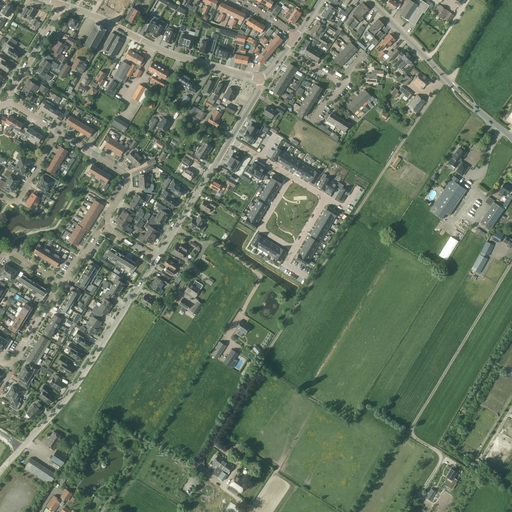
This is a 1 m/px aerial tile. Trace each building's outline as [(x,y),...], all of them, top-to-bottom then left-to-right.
[(112,0),(109,6),(113,8),(117,0),(112,0)] [(120,0),(117,0),(113,8),(117,11),(122,4),(123,5),(126,0),(122,0),(122,1),(120,0)] [(216,0),(210,0),(209,4),(210,5),(209,7),(214,9),(218,1),(216,0)] [(389,0),(386,5),(394,10),(398,3),(397,2),(398,0),(389,0)] [(429,5),(420,0),(415,0),(414,3),(410,0),(409,0),(400,15),(402,16),(401,17),(414,25),(423,12),(424,13),(429,5)] [(179,6),(170,1),(167,5),(177,10),(179,6)] [(224,12),(228,5),(222,3),(219,9),(224,12)] [(355,11),(353,13),(354,14),(356,16),(358,13),(358,14),(366,6),(363,3),(355,11)] [(2,9),(0,12),(0,14),(10,20),(14,14),(13,13),(16,10),(13,8),(12,7),(13,6),(9,4),(8,5),(7,4),(3,10),(2,9)] [(325,10),(333,15),(335,12),(337,13),(339,11),(329,4),(325,10)] [(180,5),(177,10),(185,14),(187,9),(180,5)] [(230,15),(233,8),(228,5),(224,12),(230,15)] [(442,19),(448,11),(440,5),(435,13),(442,19)] [(369,9),(366,6),(358,14),(358,13),(356,16),(357,17),(349,26),(353,29),(357,24),(360,20),(363,17),(362,17),(369,9)] [(25,7),(21,15),(26,18),(30,20),(32,17),(36,10),(30,7),(29,9),(25,7)] [(134,23),(140,12),(132,8),(125,19),(134,23)] [(236,18),(239,11),(233,8),(230,15),(236,18)] [(292,14),(298,19),(301,14),(295,9),(293,12),(292,14)] [(298,19),(292,14),(286,10),(285,12),(290,16),(288,20),(294,24),(298,19)] [(331,18),(333,15),(325,10),(321,15),(332,22),(333,20),(331,18)] [(239,11),(236,18),(242,21),(245,14),(239,11)] [(449,22),(454,16),(449,12),(445,18),(449,22)] [(357,17),(356,16),(354,14),(351,17),(351,18),(346,24),(349,26),(357,17)] [(152,33),(160,19),(156,17),(152,15),(150,20),(151,21),(146,31),(149,33),(150,32),(152,33)] [(252,27),(255,20),(250,17),(246,23),(252,27)] [(66,23),(62,30),(66,32),(69,26),(72,27),(72,28),(75,29),(78,24),(75,22),(76,21),(70,18),(67,24),(66,23)] [(162,21),(160,19),(152,33),(153,34),(153,35),(157,37),(162,28),(165,29),(168,24),(162,21)] [(369,34),(381,22),(378,19),(366,31),(369,34)] [(256,30),(260,23),(255,20),(252,27),(251,27),(256,30)] [(319,29),(322,31),(325,25),(318,20),(314,26),(319,29)] [(381,22),(369,34),(366,37),(369,40),(367,42),(370,44),(370,45),(376,39),(373,37),(372,38),(371,37),(384,25),(381,22)] [(99,25),(95,23),(86,39),(81,37),(79,42),(83,44),(83,45),(95,51),(107,29),(103,27),(103,26),(100,24),(99,25)] [(265,26),(260,23),(256,30),(252,35),(255,37),(259,31),(261,32),(265,26)] [(324,32),(322,31),(319,29),(314,26),(310,31),(318,36),(316,39),(319,40),(324,32)] [(337,35),(340,32),(330,26),(328,29),(337,35)] [(168,27),(165,34),(168,35),(165,41),(171,44),(176,30),(168,27)] [(114,56),(122,43),(120,42),(122,38),(112,33),(103,49),(104,49),(103,50),(114,56)] [(178,47),(184,49),(188,35),(183,34),(182,35),(178,47)] [(201,44),(199,51),(208,54),(210,47),(215,48),(218,35),(213,34),(210,41),(203,39),(202,41),(201,40),(200,44),(201,44)] [(387,48),(390,45),(395,39),(389,34),(376,47),(379,51),(385,46),(387,48)] [(194,37),(188,35),(184,49),(190,51),(194,39),(193,39),(194,37)] [(273,40),(279,45),(283,40),(277,35),(273,40)] [(68,37),(66,41),(73,46),(74,44),(76,41),(70,38),(68,37)] [(308,55),(313,47),(308,44),(310,42),(306,39),(302,45),(306,48),(304,52),(308,55)] [(275,50),(279,45),(273,40),(269,45),(275,50)] [(15,59),(19,53),(13,49),(15,45),(9,41),(6,46),(9,48),(6,53),(15,59)] [(58,41),(52,50),(56,52),(54,56),(59,59),(61,60),(64,55),(61,53),(63,50),(66,52),(68,47),(65,46),(58,41)] [(364,51),(366,49),(358,41),(356,44),(364,51)] [(347,46),(354,53),(358,49),(350,42),(347,46)] [(271,54),(275,50),(269,45),(265,49),(271,54)] [(350,57),(354,53),(347,46),(343,50),(350,57)] [(218,47),(215,56),(228,60),(230,51),(218,47)] [(313,58),(318,50),(313,47),(308,55),(313,58)] [(266,59),(271,54),(265,49),(261,54),(266,59)] [(391,60),(398,51),(395,49),(388,58),(391,60)] [(406,56),(408,54),(404,49),(399,54),(403,58),(402,60),(400,58),(397,61),(398,62),(396,64),(398,66),(400,64),(404,61),(403,60),(404,59),(406,57),(406,56)] [(134,62),(138,55),(130,50),(125,58),(130,61),(130,60),(134,62)] [(318,50),(313,58),(318,61),(319,59),(321,60),(326,52),(324,51),(322,53),(318,50)] [(346,61),(350,57),(343,50),(338,54),(346,61)] [(234,62),(241,63),(242,56),(243,53),(240,52),(239,55),(236,54),(234,62)] [(64,55),(61,60),(65,62),(69,55),(65,53),(64,55)] [(0,67),(7,72),(11,66),(5,61),(6,59),(0,54),(0,59),(2,61),(0,64),(0,67)] [(266,59),(261,54),(257,59),(262,64),(266,59)] [(341,66),(346,61),(338,54),(333,59),(341,66)] [(400,64),(398,66),(397,67),(400,69),(407,62),(409,64),(413,59),(408,54),(406,56),(406,57),(404,59),(403,60),(404,61),(400,64)] [(138,55),(134,62),(124,79),(125,80),(127,76),(130,77),(135,68),(137,69),(133,75),(138,78),(142,71),(139,70),(142,66),(145,62),(142,60),(144,58),(138,55)] [(82,73),(87,64),(83,62),(84,62),(76,58),(71,67),(78,71),(80,68),(82,69),(81,72),(82,73)] [(44,60),(41,65),(48,70),(51,66),(54,68),(56,69),(58,66),(56,64),(51,61),(49,63),(45,61),(44,60)] [(115,75),(113,79),(120,83),(122,79),(130,65),(123,61),(115,75)] [(153,73),(158,65),(152,62),(148,70),(153,73)] [(287,68),(295,73),(298,68),(290,63),(287,68)] [(406,74),(414,66),(412,63),(403,71),(406,74)] [(41,65),(37,71),(40,72),(42,74),(40,77),(46,80),(48,82),(51,77),(49,76),(46,74),(48,70),(41,65)] [(159,76),(163,69),(158,65),(153,73),(159,76)] [(292,78),(295,73),(287,68),(284,73),(292,78)] [(61,69),(58,75),(63,78),(66,73),(61,69)] [(159,76),(156,82),(160,84),(159,86),(162,88),(165,83),(160,80),(161,77),(164,79),(169,72),(163,69),(159,76)] [(383,76),(383,71),(377,70),(377,74),(367,73),(366,82),(376,83),(377,76),(383,76)] [(96,76),(95,78),(96,78),(95,79),(99,81),(98,84),(102,86),(100,89),(105,92),(108,88),(103,85),(103,84),(105,81),(103,80),(106,74),(100,71),(97,76),(96,76)] [(193,93),(197,87),(193,84),(195,81),(181,72),(175,82),(187,90),(186,91),(189,93),(190,91),(193,93)] [(289,82),(292,78),(284,73),(281,77),(289,82)] [(423,88),(429,80),(420,73),(414,81),(423,88)] [(87,86),(88,84),(91,79),(86,75),(81,83),(83,83),(82,84),(81,84),(78,88),(85,93),(87,88),(84,86),(85,85),(87,86)] [(406,86),(411,79),(406,75),(401,81),(406,86)] [(286,87),(289,82),(281,77),(278,82),(286,87)] [(34,91),(34,92),(35,92),(39,86),(29,80),(28,81),(28,80),(26,83),(27,84),(25,86),(34,91)] [(108,90),(106,93),(111,95),(112,93),(118,83),(113,80),(107,89),(108,90)] [(202,89),(201,92),(204,94),(205,92),(209,93),(214,82),(209,80),(206,87),(204,86),(203,90),(202,89)] [(283,91),(286,87),(278,82),(276,87),(283,91)] [(220,83),(215,91),(220,94),(225,85),(220,83)] [(312,88),(319,93),(322,88),(315,84),(312,88)] [(142,103),(150,90),(140,85),(132,98),(142,103)] [(31,95),(34,92),(34,91),(25,86),(22,92),(28,96),(26,99),(33,103),(36,98),(31,95)] [(409,97),(412,93),(403,86),(400,90),(409,97)] [(94,96),(98,90),(92,87),(89,93),(94,96)] [(231,101),(236,91),(229,87),(224,97),(231,101)] [(280,96),(283,91),(276,87),(273,91),(280,96)] [(316,98),(319,93),(312,88),(309,93),(316,98)] [(360,93),(368,100),(370,98),(373,100),(374,98),(372,96),(371,96),(364,89),(360,93)] [(209,98),(207,100),(213,103),(215,101),(218,96),(212,93),(209,98)] [(314,102),(316,98),(309,93),(306,97),(314,102)] [(370,102),(368,100),(360,93),(356,97),(363,104),(366,102),(368,104),(370,102)] [(416,113),(425,101),(417,95),(408,106),(416,113)] [(311,107),(314,102),(306,97),(303,102),(311,107)] [(365,107),(363,104),(356,97),(352,101),(359,108),(362,106),(364,108),(365,107)] [(185,98),(179,107),(183,110),(189,100),(185,98)] [(46,113),(52,103),(50,102),(48,105),(45,103),(47,100),(44,99),(40,106),(43,108),(41,110),(46,113)] [(361,111),(359,108),(352,101),(347,106),(354,113),(357,110),(360,112),(361,111)] [(308,111),(311,107),(303,102),(300,107),(308,111)] [(51,116),(55,109),(52,107),(54,104),(52,103),(46,113),(51,116)] [(233,114),(236,108),(228,104),(225,109),(233,114)] [(282,114),(286,108),(280,104),(276,110),(282,114)] [(55,119),(60,112),(62,108),(59,106),(57,110),(55,109),(51,116),(55,119)] [(193,106),(188,112),(193,115),(197,108),(193,106)] [(265,110),(263,113),(271,118),(275,120),(278,114),(281,116),(282,114),(276,110),(276,111),(267,106),(267,107),(265,106),(263,109),(265,110)] [(305,116),(308,111),(300,107),(297,111),(298,112),(296,115),(301,118),(303,115),(305,116)] [(218,120),(222,114),(216,110),(212,116),(211,116),(207,122),(217,127),(220,121),(218,120)] [(60,112),(55,119),(60,122),(63,116),(66,117),(69,112),(66,111),(64,114),(60,112)] [(201,111),(197,118),(201,120),(205,114),(201,111)] [(187,113),(184,118),(193,124),(196,119),(187,113)] [(330,125),(331,123),(336,116),(331,113),(330,115),(328,113),(324,118),(327,120),(326,120),(327,121),(325,123),(330,125)] [(3,116),(2,124),(4,125),(4,124),(5,123),(9,125),(10,126),(14,118),(9,115),(7,119),(3,116)] [(71,126),(75,119),(71,116),(66,123),(71,126)] [(336,126),(340,119),(336,116),(331,123),(336,126)] [(124,132),(128,125),(115,117),(111,124),(124,132)] [(10,126),(8,128),(10,129),(12,127),(14,128),(19,121),(14,118),(10,126)] [(153,123),(150,127),(153,129),(156,125),(159,121),(156,119),(153,118),(150,122),(153,123)] [(159,121),(156,125),(158,126),(160,127),(160,128),(160,129),(162,130),(163,130),(163,129),(166,131),(172,123),(164,118),(161,122),(159,121)] [(75,129),(80,121),(75,119),(71,126),(75,129)] [(340,129),(345,121),(340,119),(336,126),(340,129)] [(19,121),(14,128),(19,131),(17,134),(20,136),(22,133),(24,130),(21,128),(23,124),(19,121)] [(80,131),(84,124),(80,121),(75,129),(80,131)] [(345,121),(340,129),(345,132),(350,124),(345,121)] [(85,134),(89,127),(84,124),(80,131),(85,134)] [(247,130),(257,136),(262,127),(257,124),(255,127),(250,125),(247,130)] [(22,133),(20,136),(25,139),(27,136),(29,137),(33,130),(29,127),(27,129),(25,127),(24,130),(22,133)] [(89,127),(85,134),(90,137),(91,136),(94,138),(98,132),(94,130),(89,127)] [(33,130),(29,137),(31,139),(30,141),(32,143),(34,140),(38,133),(33,130)] [(247,130),(244,135),(248,138),(246,142),(251,145),(257,136),(247,130)] [(34,140),(32,143),(34,144),(36,141),(38,143),(43,136),(38,133),(34,140)] [(115,141),(116,142),(118,139),(115,138),(114,140),(110,138),(107,142),(105,146),(110,150),(115,141)] [(133,149),(138,141),(135,139),(129,147),(133,149)] [(157,140),(155,144),(161,148),(164,145),(157,140)] [(121,144),(121,145),(123,142),(121,141),(119,143),(116,142),(115,141),(110,150),(115,153),(121,144)] [(209,152),(212,148),(204,142),(196,155),(203,160),(208,151),(209,152)] [(121,144),(115,153),(121,156),(126,147),(126,148),(128,145),(126,144),(124,146),(121,145),(121,144)] [(58,152),(65,156),(68,151),(61,147),(58,152)] [(132,162),(139,155),(136,153),(139,150),(136,148),(127,158),(132,162)] [(277,148),(271,158),(277,161),(283,152),(277,148)] [(454,169),(465,153),(457,148),(447,164),(454,169)] [(62,161),(65,156),(58,152),(55,156),(62,161)] [(283,152),(277,161),(277,162),(277,161),(283,165),(288,155),(283,152)] [(18,164),(26,169),(28,167),(29,166),(30,166),(30,165),(30,164),(24,160),(26,157),(19,153),(16,158),(20,161),(18,164)] [(233,153),(230,159),(240,165),(245,156),(239,153),(238,156),(233,153)] [(139,155),(132,162),(137,167),(146,158),(144,155),(141,158),(139,155)] [(288,155),(283,165),(288,168),(294,158),(288,155)] [(60,165),(62,161),(55,156),(52,161),(60,165)] [(185,156),(181,163),(188,167),(192,160),(185,156)] [(396,158),(392,165),(396,167),(401,159),(397,156),(396,158)] [(294,158),(288,168),(294,171),(299,162),(294,158)] [(230,159),(227,164),(231,167),(229,170),(235,173),(240,165),(230,159)] [(57,170),(60,165),(52,161),(49,165),(57,170)] [(462,175),(468,166),(462,162),(456,171),(462,175)] [(248,166),(245,171),(253,176),(259,166),(253,163),(250,167),(248,166)] [(25,172),(26,169),(18,164),(16,167),(10,164),(7,169),(15,174),(16,175),(17,172),(23,175),(24,175),(25,174),(25,173),(25,172)] [(91,176),(96,167),(92,164),(86,173),(91,176)] [(302,164),(297,173),(302,176),(308,167),(302,164)] [(54,175),(57,170),(49,165),(46,170),(54,175)] [(259,166),(253,176),(261,181),(264,175),(261,174),(264,169),(259,166)] [(96,179),(101,170),(96,167),(91,176),(96,179)] [(190,180),(194,173),(189,170),(190,169),(186,167),(182,175),(190,180)] [(308,167),(302,176),(307,180),(308,180),(313,170),(308,167)] [(15,174),(7,169),(3,175),(9,179),(7,181),(16,186),(17,185),(18,185),(19,183),(19,182),(20,180),(13,177),(15,174)] [(101,181),(106,173),(101,170),(96,179),(101,181)] [(313,170),(308,180),(313,183),(319,173),(313,170)] [(106,173),(101,181),(105,184),(103,188),(106,190),(109,185),(106,183),(111,176),(106,173)] [(234,187),(237,183),(236,182),(239,179),(239,178),(232,174),(227,183),(228,184),(227,187),(222,185),(213,180),(210,187),(214,189),(213,192),(218,195),(222,189),(224,190),(225,188),(228,190),(230,185),(234,187)] [(321,182),(318,186),(324,190),(328,182),(323,179),(324,176),(322,175),(319,180),(321,182)] [(40,181),(50,187),(52,189),(55,184),(58,186),(60,182),(50,176),(48,180),(43,176),(40,181)] [(274,176),(270,181),(280,187),(283,182),(274,176)] [(454,176),(432,208),(430,210),(442,218),(445,213),(449,215),(466,190),(457,183),(459,180),(454,176)] [(168,178),(161,188),(164,190),(171,179),(168,178)] [(170,184),(170,185),(173,186),(171,190),(180,196),(184,190),(178,186),(180,183),(174,179),(170,184)] [(16,186),(7,181),(6,183),(1,180),(0,181),(0,188),(4,191),(6,189),(12,192),(13,191),(14,191),(16,189),(15,188),(16,186)] [(47,192),(50,187),(40,181),(37,187),(42,190),(40,193),(46,197),(50,199),(52,195),(47,192)] [(149,181),(139,182),(140,188),(144,188),(144,192),(151,193),(152,190),(153,190),(154,186),(153,185),(150,184),(149,181)] [(270,182),(267,187),(271,189),(277,192),(280,188),(280,187),(270,181),(270,182)] [(328,182),(324,189),(329,192),(331,188),(334,189),(337,184),(335,183),(333,185),(328,182)] [(337,191),(334,195),(339,198),(343,191),(338,188),(340,186),(337,184),(334,189),(337,191)] [(507,186),(503,184),(500,190),(501,190),(499,192),(506,196),(507,194),(508,194),(511,188),(510,188),(511,187),(508,185),(507,186)] [(267,187),(264,192),(273,198),(277,192),(271,189),(267,187)] [(172,208),(176,202),(173,199),(174,196),(165,190),(161,196),(165,198),(163,202),(172,208)] [(133,200),(141,205),(143,202),(146,204),(147,201),(148,202),(152,195),(144,194),(140,192),(138,195),(136,194),(133,200)] [(264,192),(260,198),(270,204),(273,198),(264,192)] [(42,202),(46,197),(40,193),(38,197),(33,193),(29,199),(36,203),(38,200),(42,202)] [(92,204),(101,210),(103,205),(94,200),(95,199),(92,198),(91,200),(93,201),(92,204)] [(34,206),(36,203),(29,199),(26,205),(31,208),(30,210),(35,214),(39,208),(34,206)] [(139,208),(141,205),(133,200),(129,206),(131,206),(129,210),(133,212),(140,217),(142,218),(144,214),(141,213),(142,210),(139,208)] [(210,205),(204,201),(200,208),(209,213),(212,208),(214,209),(217,204),(212,201),(210,205)] [(157,215),(166,220),(169,215),(167,214),(170,210),(158,202),(155,206),(158,207),(156,209),(159,211),(157,215)] [(258,202),(255,208),(264,213),(267,208),(258,202)] [(490,229),(504,209),(493,202),(480,222),(490,229)] [(101,210),(92,204),(89,203),(88,205),(90,207),(89,209),(98,215),(101,210)] [(328,206),(324,212),(334,218),(338,212),(328,206)] [(98,215),(89,209),(86,208),(85,210),(87,211),(86,215),(94,220),(98,215)] [(255,208),(251,213),(261,219),(264,213),(255,208)] [(133,212),(129,210),(128,209),(126,212),(124,211),(120,217),(130,223),(132,219),(137,222),(139,220),(142,221),(143,219),(142,218),(140,217),(133,212)] [(325,212),(321,217),(331,223),(334,218),(324,212),(325,212)] [(94,220),(86,215),(83,213),(82,215),(84,217),(82,220),(91,225),(94,220)] [(248,218),(258,224),(261,219),(251,213),(248,218)] [(163,225),(166,220),(157,215),(155,218),(152,216),(150,219),(147,217),(146,219),(148,221),(156,226),(158,227),(161,224),(163,225)] [(128,227),(130,223),(120,217),(116,223),(118,224),(116,226),(129,234),(132,229),(128,227)] [(202,225),(205,220),(200,217),(196,223),(193,221),(189,227),(196,231),(196,230),(200,232),(204,226),(202,225)] [(321,217),(318,223),(328,229),(331,223),(321,217)] [(91,225),(82,220),(80,218),(79,220),(81,222),(79,226),(86,230),(88,231),(91,225)] [(248,218),(245,224),(254,230),(258,224),(248,218)] [(155,229),(156,226),(148,221),(145,227),(148,229),(146,232),(155,238),(159,232),(155,229)] [(86,230),(79,226),(77,225),(77,224),(75,222),(74,225),(76,226),(74,229),(83,234),(86,230)] [(318,223),(315,228),(324,234),(328,229),(318,223)] [(83,234),(74,229),(72,228),(71,230),(73,231),(71,234),(80,240),(83,234)] [(315,228),(311,234),(321,240),(324,234),(315,228)] [(507,237),(503,235),(504,234),(497,230),(492,239),(498,243),(502,238),(505,240),(504,242),(511,246),(511,245),(511,239),(507,236),(507,237)] [(151,243),(155,238),(146,232),(144,236),(141,234),(137,239),(144,243),(146,240),(151,243)] [(80,240),(71,234),(69,233),(67,235),(70,236),(68,240),(67,240),(65,242),(70,245),(72,243),(77,246),(80,240)] [(258,235),(252,245),(258,248),(264,238),(258,235)] [(450,237),(439,256),(447,261),(458,242),(450,237)] [(264,238),(258,248),(264,251),(269,242),(264,238)] [(309,238),(306,243),(315,249),(319,243),(309,238)] [(269,242),(264,251),(269,254),(275,245),(269,242)] [(479,255),(471,269),(479,274),(488,259),(485,258),(487,254),(489,256),(493,245),(492,245),(486,242),(481,251),(479,255)] [(183,260),(190,248),(183,243),(181,248),(178,246),(173,254),(183,260)] [(306,243),(302,249),(312,254),(315,249),(306,243)] [(38,255),(43,247),(38,244),(33,253),(38,255)] [(275,245),(269,254),(274,257),(274,258),(280,248),(275,245)] [(42,258),(48,250),(43,247),(38,255),(42,258)] [(112,259),(117,251),(112,248),(110,251),(107,249),(103,257),(106,259),(108,256),(112,259)] [(280,248),(274,258),(280,261),(286,251),(280,248)] [(299,254),(309,260),(312,254),(302,249),(299,254)] [(47,261),(52,252),(48,250),(42,258),(47,261)] [(117,262),(121,254),(117,251),(112,259),(117,262)] [(52,264),(57,255),(52,252),(47,261),(52,264)] [(57,255),(52,264),(57,267),(60,261),(63,263),(67,256),(64,254),(62,258),(57,255)] [(121,265),(126,257),(121,254),(117,262),(121,265)] [(299,254),(296,260),(305,265),(309,260),(299,254)] [(126,267),(131,260),(126,257),(121,265),(126,267)] [(86,269),(94,274),(97,269),(99,270),(101,268),(90,260),(87,263),(89,264),(86,269)] [(131,260),(126,267),(130,270),(129,273),(132,274),(140,263),(136,261),(135,262),(131,260)] [(179,266),(169,260),(165,266),(169,268),(168,270),(173,273),(171,276),(173,277),(177,271),(176,270),(179,266)] [(493,277),(499,262),(494,260),(493,263),(490,262),(486,271),(489,272),(488,275),(493,277)] [(206,278),(212,269),(203,264),(202,266),(205,268),(202,273),(200,271),(198,274),(206,278)] [(5,277),(11,268),(5,265),(2,270),(0,268),(0,277),(2,275),(5,277)] [(11,268),(5,277),(9,279),(7,282),(13,285),(17,278),(14,276),(17,272),(11,268)] [(91,278),(94,274),(86,269),(84,274),(91,278)] [(93,279),(91,278),(84,274),(81,278),(89,283),(90,284),(93,279)] [(113,286),(122,291),(126,285),(121,281),(122,278),(115,274),(112,277),(117,280),(113,286)] [(163,278),(162,277),(160,280),(157,278),(153,283),(155,284),(153,288),(158,292),(161,294),(163,291),(160,289),(164,282),(166,284),(168,281),(167,280),(169,278),(165,275),(163,278)] [(23,286),(27,278),(23,276),(21,278),(18,276),(13,284),(17,286),(18,283),(23,286)] [(473,301),(478,303),(489,277),(484,276),(473,301)] [(27,289),(32,281),(27,278),(23,286),(27,289)] [(86,288),(89,283),(81,278),(78,283),(77,282),(75,285),(83,290),(85,287),(86,288)] [(191,282),(184,293),(191,298),(192,296),(195,298),(203,285),(195,280),(193,284),(191,282)] [(32,292),(37,284),(32,281),(27,289),(32,292)] [(37,294),(41,287),(37,284),(32,292),(37,294)] [(68,295),(76,300),(78,301),(81,296),(81,297),(83,294),(72,286),(69,290),(71,291),(68,295)] [(118,297),(122,291),(113,286),(111,290),(107,288),(106,290),(105,289),(103,292),(110,297),(112,294),(118,297)] [(460,294),(464,296),(469,288),(465,286),(460,294)] [(41,287),(37,294),(41,297),(40,300),(42,301),(50,290),(47,288),(46,289),(41,287)] [(108,301),(110,297),(103,292),(101,296),(105,299),(102,304),(110,310),(114,304),(108,301)] [(73,304),(76,300),(68,295),(66,300),(73,304)] [(152,309),(156,302),(147,296),(142,303),(152,309)] [(23,309),(30,313),(33,308),(32,308),(34,305),(20,297),(18,300),(25,304),(23,309)] [(182,299),(179,304),(183,307),(181,310),(185,312),(187,309),(187,310),(191,304),(182,299)] [(71,309),(73,304),(66,300),(63,304),(71,309)] [(197,301),(193,308),(198,311),(202,304),(197,301)] [(110,310),(102,304),(101,305),(98,303),(92,312),(101,317),(103,313),(107,315),(110,310)] [(68,314),(71,309),(63,304),(60,309),(63,311),(61,314),(69,318),(71,315),(68,314)] [(89,322),(99,329),(103,323),(100,321),(102,318),(87,308),(84,312),(90,316),(89,317),(92,318),(89,322)] [(27,318),(30,313),(23,309),(20,313),(27,318)] [(24,322),(27,318),(20,313),(17,318),(24,322)] [(52,319),(59,324),(62,319),(55,315),(52,319)] [(22,327),(24,322),(17,318),(14,322),(22,327)] [(56,329),(59,324),(52,319),(49,324),(56,329)] [(241,320),(236,329),(239,331),(237,334),(242,337),(244,334),(245,335),(251,326),(241,320)] [(22,327),(14,322),(14,323),(12,322),(10,325),(10,326),(8,329),(17,334),(18,331),(19,332),(22,327)] [(95,334),(99,329),(89,322),(86,327),(84,325),(81,330),(90,336),(92,333),(95,334)] [(54,333),(56,329),(49,324),(46,329),(54,333)] [(51,338),(54,333),(46,329),(43,334),(51,338)] [(87,348),(90,342),(84,338),(86,336),(78,331),(76,336),(80,338),(77,342),(87,348)] [(38,341),(48,347),(50,349),(53,343),(42,336),(38,341)] [(2,338),(0,341),(0,349),(2,351),(2,350),(3,351),(6,345),(9,347),(13,341),(7,338),(6,340),(2,338)] [(44,353),(48,347),(38,341),(35,348),(44,353)] [(218,359),(226,346),(220,342),(211,355),(218,359)] [(79,361),(82,355),(76,351),(78,349),(71,344),(68,349),(71,351),(69,354),(79,361)] [(41,359),(44,353),(35,348),(31,353),(41,359)] [(232,363),(238,353),(232,349),(224,362),(230,366),(232,363)] [(37,365),(41,359),(31,353),(28,359),(37,365)] [(70,375),(74,368),(67,364),(69,361),(62,356),(58,363),(62,366),(59,370),(64,373),(65,372),(70,375)] [(22,372),(30,377),(33,374),(36,376),(39,369),(29,363),(26,367),(25,366),(24,368),(23,367),(22,370),(22,371),(22,372)] [(28,381),(30,377),(22,372),(21,373),(20,373),(18,375),(19,376),(18,378),(19,379),(17,383),(27,389),(31,383),(28,381)] [(60,390),(64,384),(60,382),(62,379),(56,375),(50,384),(60,390)] [(10,392),(19,397),(21,394),(24,396),(26,396),(29,391),(18,385),(17,388),(13,386),(12,386),(11,386),(11,387),(11,388),(11,389),(10,392)] [(49,405),(55,397),(48,392),(50,390),(45,386),(41,391),(43,393),(40,397),(49,405)] [(17,401),(19,397),(10,392),(8,394),(7,394),(7,395),(6,395),(6,396),(6,397),(10,399),(8,402),(18,409),(21,404),(20,403),(17,401)] [(44,407),(39,403),(36,406),(36,405),(34,407),(33,405),(30,408),(31,409),(27,414),(34,420),(42,412),(41,410),(44,407)] [(59,444),(61,441),(60,440),(62,437),(54,432),(46,445),(53,450),(58,443),(59,444)] [(223,434),(219,440),(223,443),(227,437),(223,434)] [(61,466),(67,457),(57,451),(51,460),(61,466)] [(245,452),(241,458),(244,460),(246,457),(246,459),(247,459),(249,459),(250,458),(250,456),(249,455),(247,455),(248,454),(245,452)] [(223,481),(233,467),(218,455),(212,463),(222,470),(217,477),(223,481)] [(50,485),(56,475),(32,458),(25,468),(50,485)] [(453,484),(456,480),(453,478),(456,472),(451,469),(444,479),(453,484)] [(241,492),(246,484),(236,477),(231,485),(241,492)] [(211,511),(214,511),(227,493),(207,480),(195,498),(193,497),(191,499),(211,511)] [(54,496),(47,506),(54,511),(61,501),(63,502),(65,499),(67,500),(72,494),(66,490),(59,499),(54,496)] [(431,490),(426,498),(430,500),(435,492),(431,490)]
